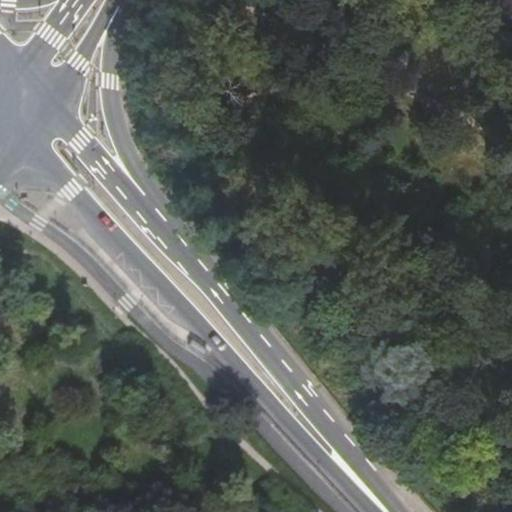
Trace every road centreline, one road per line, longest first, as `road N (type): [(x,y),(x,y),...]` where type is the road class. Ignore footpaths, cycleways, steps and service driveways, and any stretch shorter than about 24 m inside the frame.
road 1 (secondary): [(24,133),(388,511)]
road 2 (secondary): [(389,511),(176,242)]
road 3 (secondary): [(176,242),(121,152),(112,119),(106,85),(118,0)]
road 4 (secondary): [(176,242),(52,101)]
